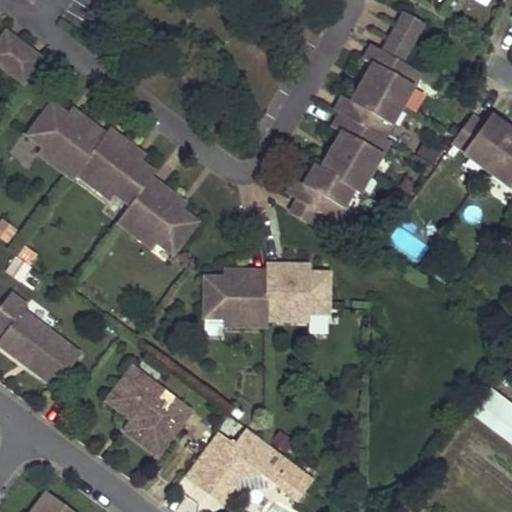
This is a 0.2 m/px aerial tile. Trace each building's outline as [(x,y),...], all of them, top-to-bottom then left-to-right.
[(30,0),(3,0),(23,12),(30,0)] [(389,57),(398,62),(420,23),(401,13),(380,52),(369,45),(361,58),(371,64),(382,70),(389,57)] [(35,68),(0,42),(0,79),(18,92),(35,68)] [(389,57),(382,70),(371,64),(360,83),(349,102),(349,103),(360,109),(352,122),(358,125),(351,138),(340,132),(340,133),(330,151),(319,169),(314,166),(303,186),(302,187),(313,193),(306,206),(316,211),(335,222),(352,190),(358,193),(359,191),(370,173),(387,141),(381,138),(399,105),(418,73),(398,62),(389,57)] [(339,114),(331,128),(340,133),(340,132),(351,138),(358,125),(352,122),(360,109),(349,103),(349,102),(340,97),(333,111),(339,114)] [(157,245),(172,257),(196,224),(181,213),(171,206),(175,200),(150,181),(153,176),(138,165),(128,157),(132,151),(107,133),(103,138),(79,120),(74,126),(65,119),(49,107),(25,140),(41,151),(36,157),(72,183),(76,178),(110,203),(114,197),(129,208),(117,225),(152,251),(157,245)] [(69,113),(65,119),(74,126),(79,120),(69,113)] [(511,133),(488,116),(482,125),(469,115),(450,142),(462,151),(460,153),(484,171),(507,188),(509,185),(511,187),(511,133)] [(424,135),(417,154),(434,161),(441,142),(424,135)] [(132,151),(128,157),(138,165),(142,159),(132,151)] [(297,201),(290,214),(308,224),(316,211),(306,206),(313,193),(302,187),(303,186),(294,181),(286,195),(297,201)] [(171,206),(181,213),(185,207),(175,200),(171,206)] [(0,217),(0,239),(6,244),(16,228),(0,217)] [(399,224),(389,239),(419,258),(429,243),(399,224)] [(20,279),(28,267),(14,257),(5,270),(20,279)] [(223,320),(223,327),(267,327),(268,321),(309,321),(309,313),(328,314),(328,308),(328,274),(309,273),(297,273),(297,266),(266,266),(266,272),(236,272),(236,279),(224,279),(205,279),(204,320),(223,320)] [(10,295),(0,308),(0,334),(3,334),(5,335),(3,338),(4,352),(15,360),(26,358),(31,362),(26,368),(55,390),(81,356),(23,313),(26,307),(10,295)] [(15,360),(26,368),(31,362),(26,358),(15,360)] [(128,421),(120,431),(153,457),(187,412),(129,367),(102,402),(122,417),(125,414),(130,418),(128,421)] [(511,400),(494,387),(474,413),(511,443),(511,400)] [(294,502),(312,479),(244,428),(232,444),(197,489),(223,509),(237,489),(233,483),(258,474),(294,502)] [(197,489),(232,444),(215,431),(181,477),(197,489)] [(69,511),(43,492),(27,511),(69,511)]
